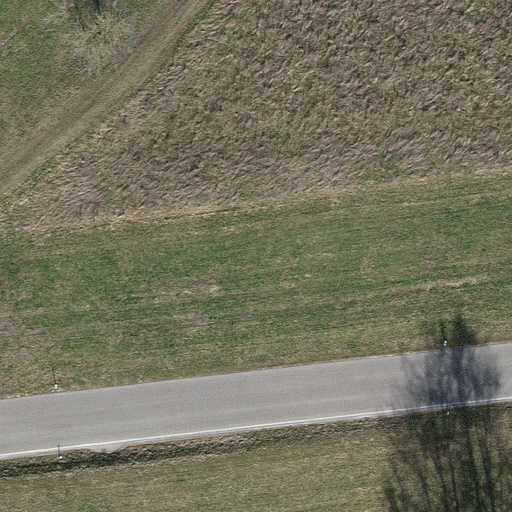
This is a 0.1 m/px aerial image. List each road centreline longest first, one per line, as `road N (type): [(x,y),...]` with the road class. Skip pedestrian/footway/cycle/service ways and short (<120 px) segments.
road 1 (tertiary): [(0,435),(511,373)]
road 2 (track): [(0,186),(120,83),(194,0)]
